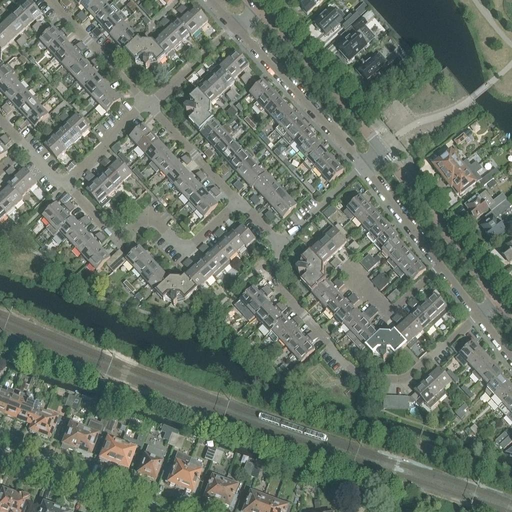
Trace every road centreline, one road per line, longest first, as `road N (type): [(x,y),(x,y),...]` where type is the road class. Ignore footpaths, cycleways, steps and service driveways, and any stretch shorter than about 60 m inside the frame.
road 1 (residential): [(280,245),(273,283),(358,378),(403,380),(477,315)]
road 2 (residential): [(238,203),(184,248),(149,214),(127,233),(109,231),(64,184)]
road 3 (residential): [(233,26),(362,168)]
road 4 (tertiary): [(495,300),(381,150)]
road 5 (tertiary): [(381,150),(258,10)]
road 6 (residential): [(153,511),(0,454)]
road 7 (residential): [(49,0),(144,102)]
road 8 (residential): [(149,108),(238,203)]
road 9 (residential): [(346,268),(389,313),(438,267)]
road 10 (residential): [(362,168),(438,267)]
